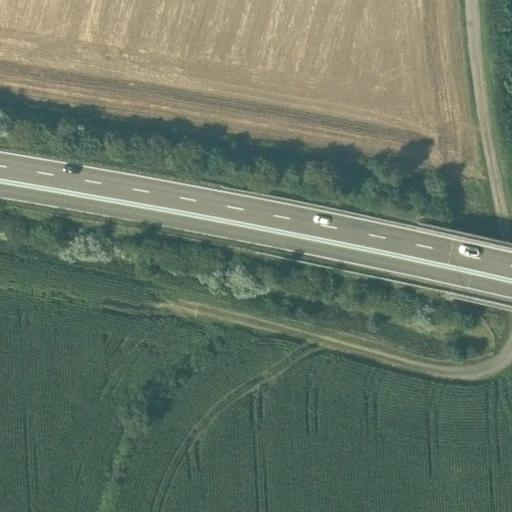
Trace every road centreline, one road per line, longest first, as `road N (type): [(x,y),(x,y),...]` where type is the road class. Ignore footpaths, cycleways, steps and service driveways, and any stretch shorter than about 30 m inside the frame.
road 1 (trunk): [(0,187),(511,289)]
road 2 (trunk): [(511,261),(0,163)]
road 3 (track): [(511,351),(464,374),(205,310)]
road 4 (track): [(475,0),(485,128),(511,264)]
